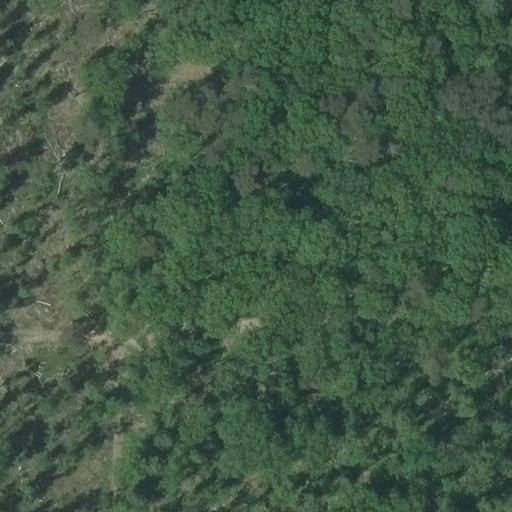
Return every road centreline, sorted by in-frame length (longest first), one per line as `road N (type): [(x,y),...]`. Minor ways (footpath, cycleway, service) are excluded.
road 1 (track): [(511,300),(127,325),(109,511)]
road 2 (track): [(0,334),(127,325)]
